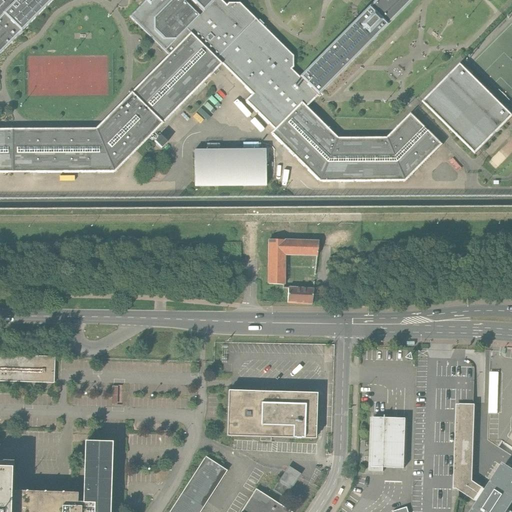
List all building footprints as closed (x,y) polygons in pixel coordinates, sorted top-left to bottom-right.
[(168,58),(191,36),(221,66),(252,96),(246,104),(275,132),(272,136),(321,183),(407,182),(443,146),(411,116),(389,139),(338,140),(308,108),(318,98),(414,0),(377,0),(358,19),(301,77),(293,71),(294,56),(241,4),(228,7),(222,0),(221,0),(1,0),(2,0),(1,0),(0,0),(0,55),(54,0),(141,0),(144,2),(143,4),(130,18),(168,58)] [(97,132),(0,132),(0,175),(114,174),(221,66),(191,36),(168,58),(97,132)] [(511,115),(462,66),(425,103),(476,154),(511,118),(511,115)] [(194,151),(195,187),(265,186),(265,151),(194,151)] [(317,242),(269,240),(268,284),(284,284),(284,255),(316,256),(317,242)] [(312,289),(289,288),(288,303),(311,304),(312,289)] [(0,355),(0,382),(53,384),(54,358),(0,355)] [(491,371),(490,412),(498,412),(499,371),(491,371)] [(122,384),(112,385),(113,404),(123,403),(122,384)] [(227,390),(225,437),(313,440),(315,393),(227,390)] [(474,502),(482,489),(472,482),(474,405),(458,405),(456,490),(474,502)] [(375,419),(374,467),(378,468),(395,468),(405,468),(406,419),(396,419),(375,419)] [(0,511),(106,511),(108,452),(108,442),(80,441),(79,495),(5,493),(6,470),(0,469),(0,511)] [(204,457),(168,511),(199,511),(226,471),(204,457)] [(293,489),(302,472),(288,465),(276,489),(284,493),(286,489),(283,487),(284,484),(293,489)] [(477,504),(471,511),(506,511),(511,503),(511,471),(502,465),(485,491),(482,489),(474,502),(477,504)] [(290,511),(255,489),(240,511),(290,511)]
